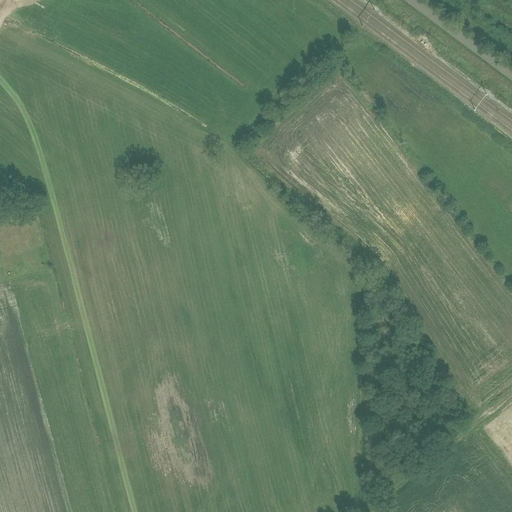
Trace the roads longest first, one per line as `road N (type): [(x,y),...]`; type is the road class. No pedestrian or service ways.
road 1 (track): [(511,396),(367,511)]
road 2 (unclassified): [(511,75),(410,0)]
